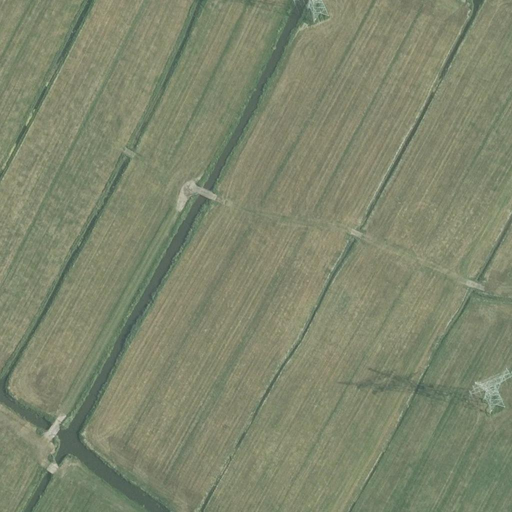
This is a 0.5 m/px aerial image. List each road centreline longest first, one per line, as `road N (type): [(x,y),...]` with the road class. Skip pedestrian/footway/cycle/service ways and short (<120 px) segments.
road 1 (track): [(511,291),(467,283),(335,225),(189,191),(47,437)]
road 2 (track): [(112,511),(48,465),(42,445),(0,414)]
